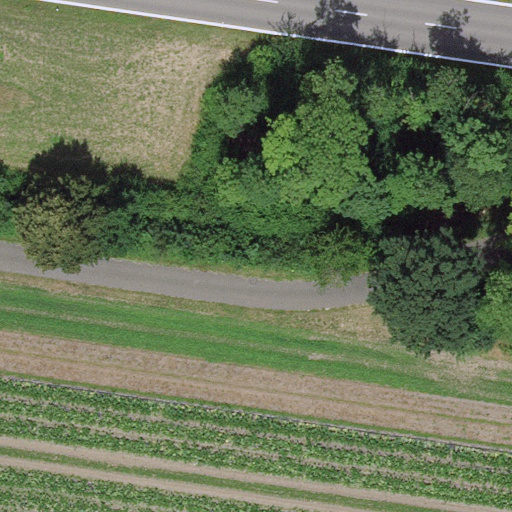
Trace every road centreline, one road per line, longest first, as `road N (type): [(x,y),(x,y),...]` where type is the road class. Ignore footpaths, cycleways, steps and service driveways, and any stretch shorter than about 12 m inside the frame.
road 1 (track): [(0,263),(288,301),(391,292),(511,248)]
road 2 (secondary): [(240,0),(511,40)]
